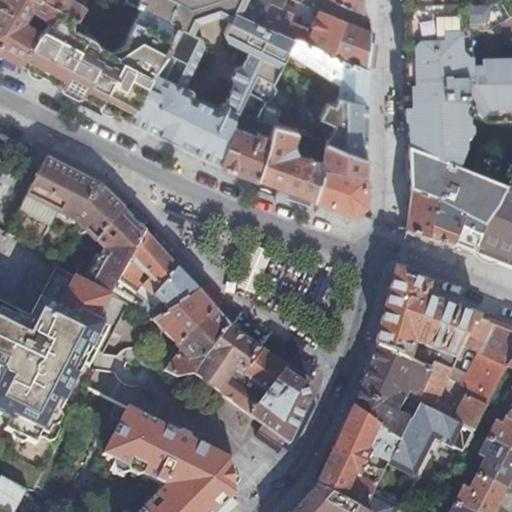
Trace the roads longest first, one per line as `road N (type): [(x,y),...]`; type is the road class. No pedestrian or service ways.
road 1 (residential): [(0,95),(151,171),(354,254),(376,254)]
road 2 (residential): [(376,254),(339,386),(260,511)]
road 3 (residential): [(511,295),(402,251),(376,254)]
